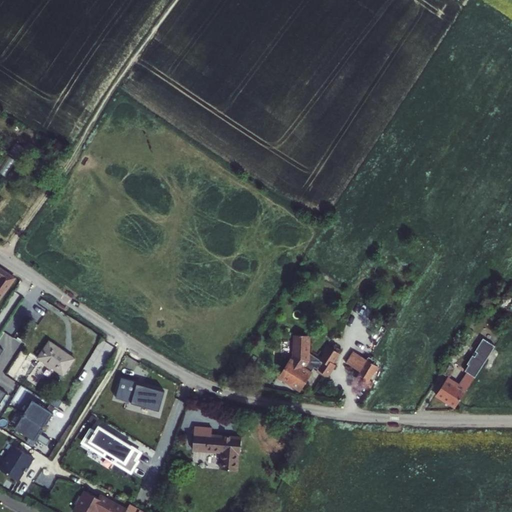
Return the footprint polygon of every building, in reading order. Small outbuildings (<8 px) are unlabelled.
[(0,291),(9,279),(0,273),(0,291)] [(285,361),(273,379),(295,391),(305,376),(298,372),(303,362),(301,362),(301,354),(303,355),(303,337),(286,337),(285,361)] [(42,342),(31,358),(57,376),(69,358),(42,342)] [(0,344),(0,371),(12,352),(0,344)] [(440,380),(430,396),(451,409),(488,350),(479,345),(452,387),(440,380)] [(336,356),(324,348),(315,362),(318,364),(312,374),(323,381),(332,367),(329,366),(336,356)] [(378,374),(354,358),(347,369),(360,377),(356,384),(367,390),(378,374)] [(163,411),(169,390),(121,376),(114,397),(163,411)] [(59,406),(63,399),(55,394),(51,401),(59,406)] [(23,413),(42,425),(47,418),(49,419),(53,412),(32,399),(23,413)] [(136,403),(128,417),(152,431),(160,417),(136,403)] [(38,431),(42,425),(23,413),(15,427),(36,440),(40,433),(38,431)] [(143,449),(94,422),(82,443),(131,470),(143,449)] [(210,428),(193,427),(191,452),(220,454),(219,471),(236,472),(236,455),(239,455),(239,438),(209,436),(210,428)] [(34,457),(14,444),(0,466),(0,467),(18,479),(27,466),(28,467),(34,457)] [(91,502),(79,495),(75,502),(73,501),(69,509),(71,510),(69,511),(115,511),(93,500),(91,502)]
